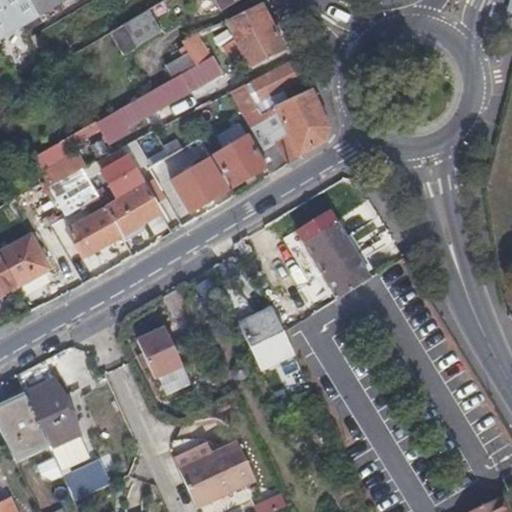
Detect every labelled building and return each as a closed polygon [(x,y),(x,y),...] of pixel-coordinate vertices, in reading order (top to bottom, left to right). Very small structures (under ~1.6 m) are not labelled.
[(0,0),(0,35),(60,0),(0,0)] [(165,0),(164,1),(171,11),(188,0),(215,0),(221,10),(238,0),(165,0)] [(237,41),(231,44),(226,47),(233,61),(243,55),(249,67),(285,50),(263,6),(227,24),(237,41)] [(111,32),(117,44),(123,55),(162,33),(149,10),(111,32)] [(211,42),(210,41),(209,39),(214,36),(212,33),(214,32),(211,26),(193,36),(200,48),(210,43),(211,43),(211,42)] [(53,66),(44,51),(35,35),(0,56),(19,86),(53,66)] [(182,42),(189,53),(194,61),(198,68),(208,62),(200,48),(193,36),(182,42)] [(165,66),(173,81),(198,68),(194,61),(189,53),(165,66)] [(198,68),(173,81),(117,112),(126,129),(220,76),(211,60),(208,62),(198,68)] [(243,116),(263,150),(274,143),(288,165),(325,143),(328,128),(312,92),(275,108),(284,127),(268,134),(259,115),(265,112),(259,101),(297,83),(288,65),(229,93),(235,103),(243,116)] [(234,122),(243,116),(235,103),(226,108),(234,122)] [(186,114),(178,118),(170,121),(176,131),(191,123),(186,114)] [(211,140),(209,137),(208,135),(213,132),(204,117),(191,123),(203,144),(211,140)] [(232,189),(250,178),(268,168),(250,136),(214,156),(232,189)] [(274,143),(263,150),(276,172),(288,165),(274,143)] [(124,240),(132,235),(140,230),(137,226),(159,212),(128,158),(102,172),(119,200),(105,208),(120,235),(124,240)] [(173,184),(181,198),(189,212),(226,191),(208,159),(172,180),(160,160),(148,167),(161,191),(173,184)] [(82,257),(120,235),(105,208),(104,207),(66,229),(82,257)] [(336,223),(303,244),(339,301),(373,280),(336,223)] [(0,252),(0,261),(15,288),(49,268),(30,236),(0,252)] [(0,296),(15,288),(0,261),(0,296)] [(259,367),(275,359),(291,352),(271,309),(239,324),(259,367)] [(134,341),(144,360),(153,379),(183,365),(164,327),(134,341)] [(54,379),(23,393),(45,439),(60,472),(90,458),(54,379)] [(45,439),(23,393),(22,391),(0,400),(0,430),(11,454),(45,439)] [(196,506),(226,492),(255,477),(237,439),(179,467),(196,506)] [(255,511),(276,511),(284,509),(280,495),(252,505),(255,511)] [(0,511),(11,511),(5,499),(0,501),(0,511)] [(471,511),(501,511),(496,500),(471,511)]
